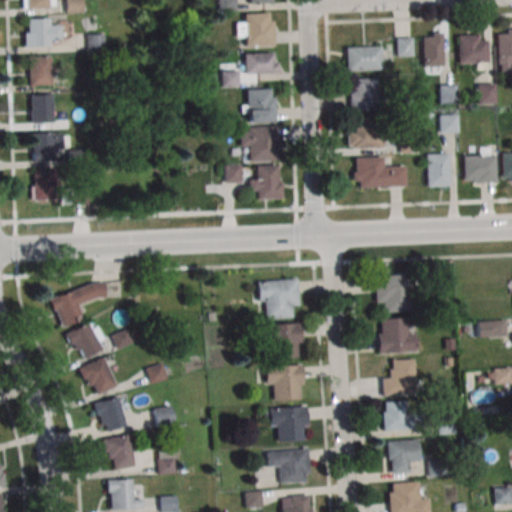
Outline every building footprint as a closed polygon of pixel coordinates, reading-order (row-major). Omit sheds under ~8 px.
[(47,8),(46,0),(23,0),(23,8),(47,8)] [(64,0),(64,12),(80,12),(80,0),(64,0)] [(215,0),(215,10),(232,10),(232,0),(215,0)] [(234,21),(234,44),(270,44),(270,12),(242,12),(242,21),(234,21)] [(22,46),(47,46),(47,37),(56,37),(56,18),(22,18),(22,46)] [(511,29),(502,29),(503,35),(494,35),(494,71),(505,71),(505,63),(511,63),(511,29)] [(102,49),(102,33),(85,33),(85,49),(102,49)] [(419,66),(439,66),(438,33),(429,33),(429,38),(419,38),(419,66)] [(473,63),(473,71),(485,70),(483,41),(475,41),(474,34),(454,35),(455,64),(473,63)] [(409,55),(409,36),(393,36),(393,55),(409,55)] [(377,46),(343,46),(343,70),(377,70),(377,46)] [(241,53),(241,73),(275,73),(275,53),(241,53)] [(27,85),(50,85),(50,55),(27,55),(27,85)] [(220,71),(220,84),(234,84),(234,71),(220,71)] [(346,111),(373,110),(375,105),(385,105),(384,93),(376,93),(375,74),(345,75),(346,111)] [(492,102),(492,82),(473,83),(473,103),(492,102)] [(453,84),(435,84),(435,103),(453,103),(453,84)] [(272,88),(242,88),(242,100),(240,100),(240,121),(272,121),(272,88)] [(28,94),(28,122),(50,122),(50,94),(28,94)] [(413,108),(412,100),(403,101),(404,109),(413,108)] [(435,131),(454,131),(454,114),(435,114),(435,131)] [(344,116),(344,147),(379,147),(379,116),(344,116)] [(237,146),(247,146),(247,160),(275,160),(275,126),(237,126),(237,146)] [(30,160),(58,160),(58,148),(66,148),(66,132),(30,132),(30,160)] [(491,182),(491,147),(471,148),(471,155),(459,155),(459,182),(491,182)] [(82,152),(72,151),(72,161),(81,162),(82,152)] [(498,181),(511,181),(511,151),(498,151),(498,181)] [(423,152),(423,186),(445,186),(445,152),(423,152)] [(349,156),(349,187),(401,187),(401,165),(386,165),(386,156),(349,156)] [(238,164),(222,164),(222,181),(238,181),(238,164)] [(245,179),(245,190),(254,190),(254,198),(278,198),(278,165),(254,165),(254,179),(245,179)] [(86,204),(85,179),(58,179),(58,169),(30,170),(30,199),(61,198),(61,204),(86,204)] [(407,311),(407,273),(371,274),(372,302),(380,301),(381,311),(407,311)] [(296,306),(295,278),(255,280),(256,300),(261,299),(262,319),(289,318),(288,307),(296,306)] [(47,297),(56,326),(81,319),(76,304),(104,295),(99,280),(47,297)] [(437,300),(437,307),(445,306),(445,299),(437,300)] [(213,320),(213,312),(202,312),(202,320),(213,320)] [(82,357),(105,343),(90,318),(61,334),(67,343),(71,343),(72,350),(77,348),(82,357)] [(411,352),(411,333),(404,333),(404,320),(377,320),(377,332),(374,332),(374,351),(411,352)] [(502,320),(473,320),(473,336),(502,336),(502,320)] [(262,357),(298,357),(298,323),(261,323),(262,357)] [(115,349),(131,341),(124,327),(108,335),(115,349)] [(442,338),(442,349),(451,349),(451,338),(442,338)] [(114,384),(99,354),(73,367),(83,387),(90,383),(95,394),(114,384)] [(379,372),(379,392),(411,392),(411,359),(388,359),(388,372),(379,372)] [(147,383),(164,377),(160,362),(142,367),(147,383)] [(262,364),(262,383),(270,383),(270,400),(300,400),(300,364),(262,364)] [(508,383),(508,367),(489,367),(489,383),(508,383)] [(124,423),(113,395),(90,404),(101,432),(124,423)] [(380,401),(380,429),(409,429),(408,400),(380,401)] [(152,424),(171,422),(169,405),(151,407),(152,424)] [(266,407),(267,430),(274,430),(274,441),(305,440),(303,406),(266,407)] [(454,433),(453,417),(434,419),(436,435),(454,433)] [(133,465),(126,433),(100,438),(103,457),(109,458),(112,469),(133,465)] [(406,472),(406,461),(415,461),(415,439),(385,440),(385,472),(406,472)] [(263,450),(264,466),(276,466),(276,482),(307,481),(305,448),(263,450)] [(171,473),(171,453),(154,453),(154,473),(171,473)] [(425,475),(443,475),(443,459),(425,459),(425,475)] [(105,479),(106,509),(139,508),(139,498),(130,498),(130,478),(105,479)] [(386,511),(426,511),(426,495),(416,495),(415,481),(386,482),(386,511)] [(492,486),(492,502),(509,502),(509,486),(492,486)] [(259,506),(259,490),(243,491),(244,506),(259,506)] [(278,511),(308,511),(308,494),(278,495),(278,511)] [(174,511),(174,495),(157,495),(157,511),(174,511)] [(453,503),(453,511),(463,511),(463,503),(453,503)]
